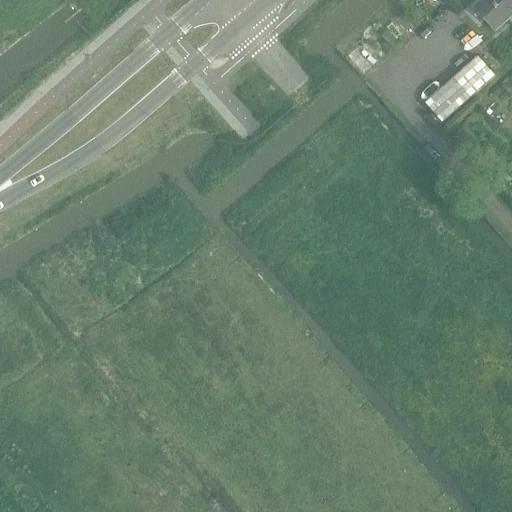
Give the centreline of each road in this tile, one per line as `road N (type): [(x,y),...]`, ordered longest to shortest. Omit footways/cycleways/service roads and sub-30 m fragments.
road 1 (tertiary): [(0,192),(113,134),(267,0)]
road 2 (tertiary): [(205,0),(0,186)]
